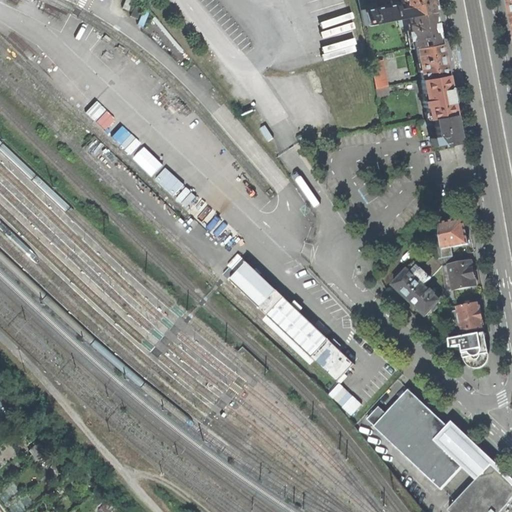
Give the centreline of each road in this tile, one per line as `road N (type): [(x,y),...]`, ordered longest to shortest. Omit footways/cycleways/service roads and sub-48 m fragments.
road 1 (unclassified): [(470,405),(333,270),(337,230),(256,87),(186,0)]
road 2 (secondary): [(456,0),(511,309)]
road 3 (track): [(158,511),(0,336)]
road 4 (tertiary): [(487,0),(511,131)]
